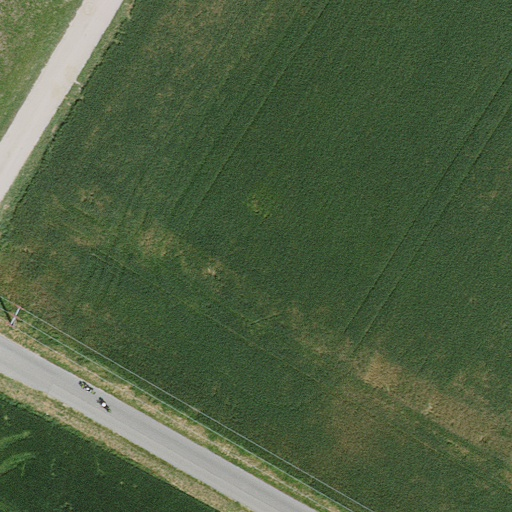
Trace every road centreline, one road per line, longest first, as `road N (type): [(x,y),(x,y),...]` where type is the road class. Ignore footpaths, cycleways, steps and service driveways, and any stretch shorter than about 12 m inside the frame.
road 1 (unclassified): [(283,511),(0,352)]
road 2 (track): [(0,182),(109,0)]
